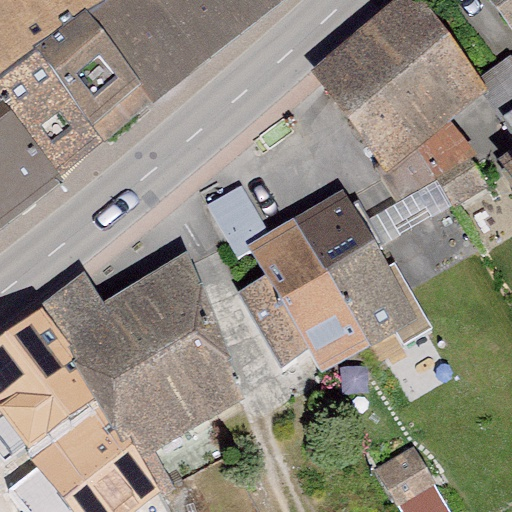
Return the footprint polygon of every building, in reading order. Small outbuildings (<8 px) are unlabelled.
[(0,0),(0,108),(44,170),(154,91),(85,0),(0,0)] [(85,0),(154,91),(276,0),(85,0)] [(484,87),(416,0),(387,0),(301,67),(380,167),(458,107),(484,87)] [(511,0),(477,0),(511,39),(511,0)] [(458,107),(380,167),(405,200),(483,140),(458,107)] [(0,108),(0,210),(44,170),(0,108)] [(511,135),(488,154),(511,184),(511,135)] [(413,317),(338,189),(241,245),(258,273),(302,349),(317,373),(413,317)] [(247,402),(235,379),(201,298),(180,250),(97,297),(80,272),(34,309),(149,449),(247,402)] [(302,349),(258,273),(201,298),(235,379),(302,349)] [(119,511),(168,476),(149,449),(34,309),(0,333),(0,414),(38,460),(1,491),(17,511),(119,511)]
